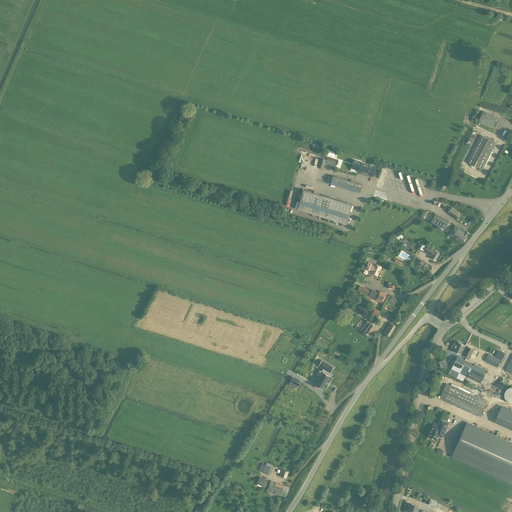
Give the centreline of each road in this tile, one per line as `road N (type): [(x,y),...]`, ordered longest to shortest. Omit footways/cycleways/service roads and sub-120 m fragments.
road 1 (unclassified): [(395,511),(426,357),(446,327)]
road 2 (unknown): [(498,208),(311,173)]
road 3 (track): [(511,16),(491,24),(446,14),(421,26),(330,0)]
road 4 (unclassified): [(287,511),(373,369)]
road 5 (unclassified): [(464,247),(373,369)]
road 6 (track): [(122,511),(9,476)]
